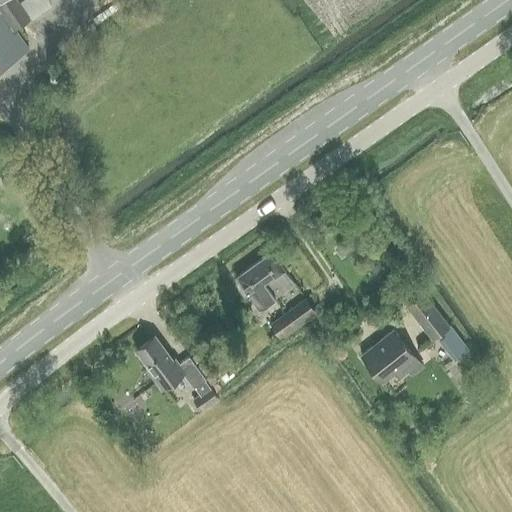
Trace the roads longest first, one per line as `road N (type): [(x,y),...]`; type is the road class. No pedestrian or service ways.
road 1 (unclassified): [(0,407),(114,316),(511,37)]
road 2 (primary): [(0,366),(509,0)]
